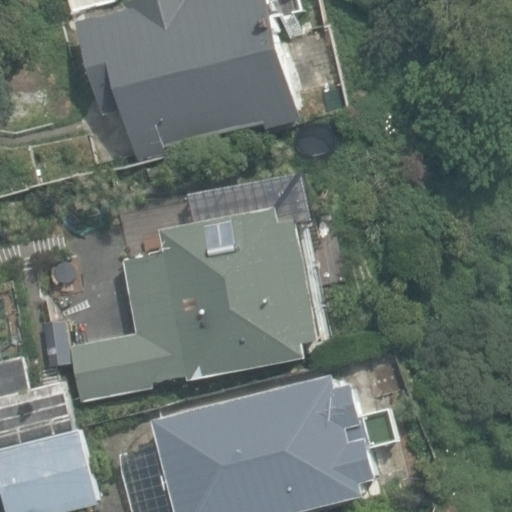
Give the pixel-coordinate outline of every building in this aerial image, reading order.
[(71,0),(74,12),(120,1),(120,0),(71,0)] [(130,112),(141,161),(174,155),(172,146),(272,123),(273,129),(305,123),(281,16),(308,10),(305,0),(146,0),(134,3),(136,11),(85,23),(106,117),(130,112)] [(76,344),(86,400),(159,388),(158,383),(313,357),(311,342),(325,340),(304,219),(285,222),(283,208),(165,228),(169,253),(128,260),(141,333),(76,344)] [(158,420),(180,511),(301,511),(372,495),(369,483),(386,479),(378,448),(396,443),(388,410),(368,414),(361,382),(345,386),(343,375),(158,420)] [(0,395),(0,452),(81,431),(69,379),(0,395)] [(81,431),(0,452),(0,465),(11,511),(72,511),(105,504),(87,429),(81,431)]
